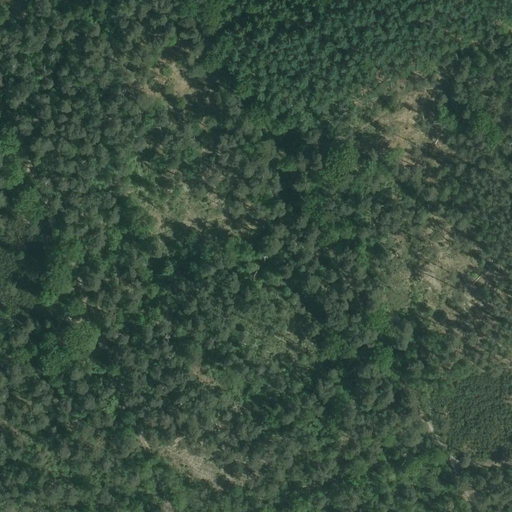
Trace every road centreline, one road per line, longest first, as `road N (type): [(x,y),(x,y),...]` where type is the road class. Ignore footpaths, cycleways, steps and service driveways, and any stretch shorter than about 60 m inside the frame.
road 1 (track): [(477,511),(235,73),(210,0)]
road 2 (track): [(0,95),(172,511)]
